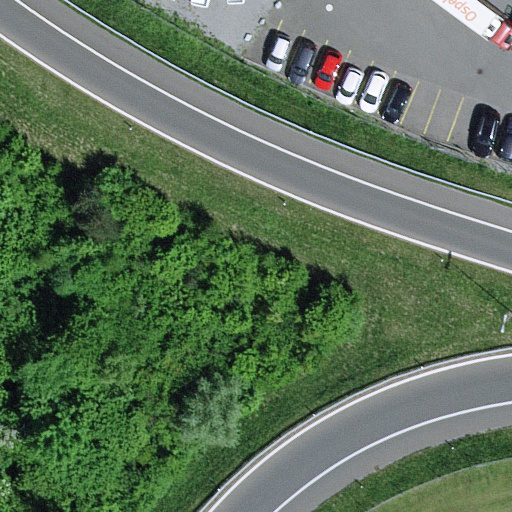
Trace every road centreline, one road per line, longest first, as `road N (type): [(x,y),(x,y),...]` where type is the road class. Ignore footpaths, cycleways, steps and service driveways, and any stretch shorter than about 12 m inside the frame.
road 1 (motorway): [(511,255),(354,200),(183,120),(0,11)]
road 2 (motorway): [(244,511),(362,419),(459,385),(511,377)]
